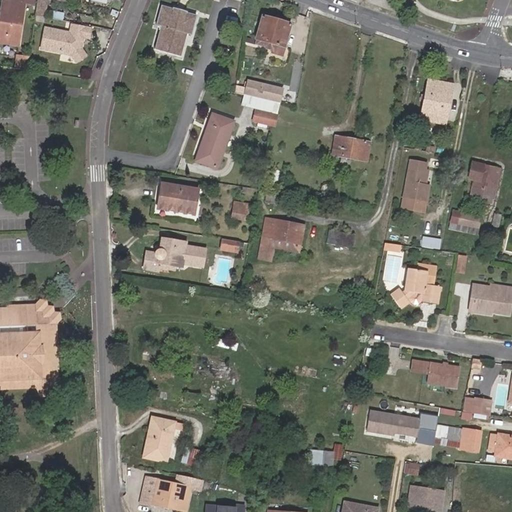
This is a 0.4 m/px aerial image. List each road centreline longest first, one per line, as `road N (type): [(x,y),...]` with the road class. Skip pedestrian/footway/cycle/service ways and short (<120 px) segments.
road 1 (residential): [(139,0),(104,95),(97,148),(115,511)]
road 2 (tertiary): [(484,55),(320,0)]
